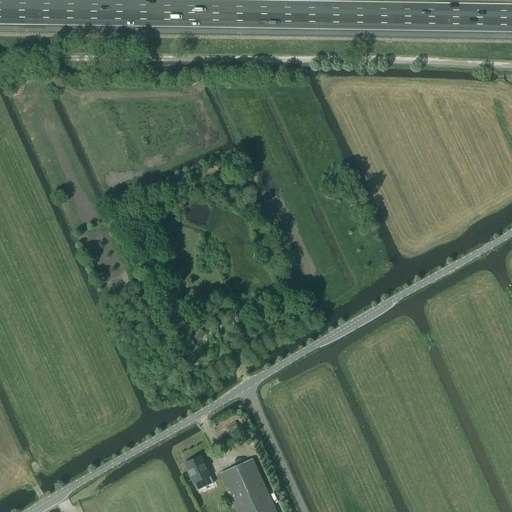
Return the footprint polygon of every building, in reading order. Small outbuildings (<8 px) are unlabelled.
[(240,342),(248,338),(242,324),(233,328),(240,342)] [(196,328),(191,336),(198,341),(204,333),(196,328)] [(185,349),(194,345),(190,335),(181,339),(185,349)] [(235,423),(226,427),(230,434),(238,429),(235,423)] [(193,484),(210,476),(201,457),(184,464),(193,484)] [(236,511),(276,511),(253,460),(220,474),(236,511)]
